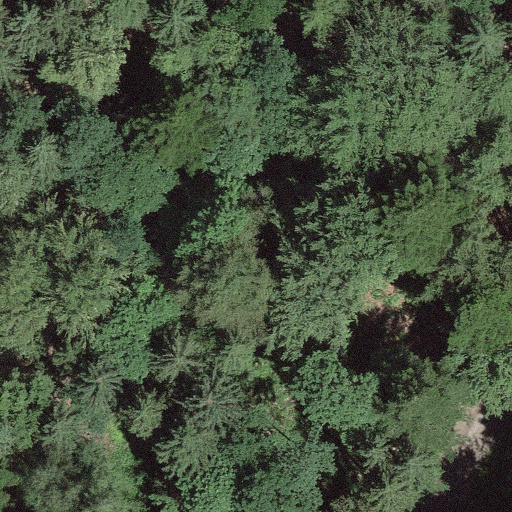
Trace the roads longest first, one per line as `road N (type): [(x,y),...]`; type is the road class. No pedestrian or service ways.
road 1 (track): [(511,109),(288,189),(0,244)]
road 2 (track): [(457,511),(511,393)]
